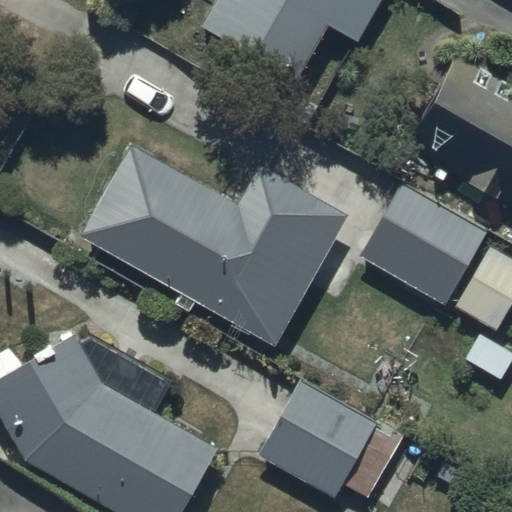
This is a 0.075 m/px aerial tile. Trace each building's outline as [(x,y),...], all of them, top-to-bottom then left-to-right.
[(377,0),(211,0),(202,17),(299,69),(327,19),(358,36),(377,0)] [(511,82),(453,52),(400,152),(511,210),(511,82)] [(346,206),(258,158),(237,196),(128,136),(79,227),(183,284),(176,295),(190,303),(195,294),(275,337),(346,206)] [(485,224),(399,175),(358,250),(443,298),(485,224)] [(511,299),(511,250),(489,238),(456,297),(500,322),(511,299)] [(169,375),(89,330),(88,330),(83,340),(76,328),(22,353),(10,340),(0,345),(0,406),(29,458),(124,511),(175,511),(217,438),(153,402),(169,375)] [(401,432),(302,374),(258,451),(334,495),(344,479),(366,492),(401,432)]
